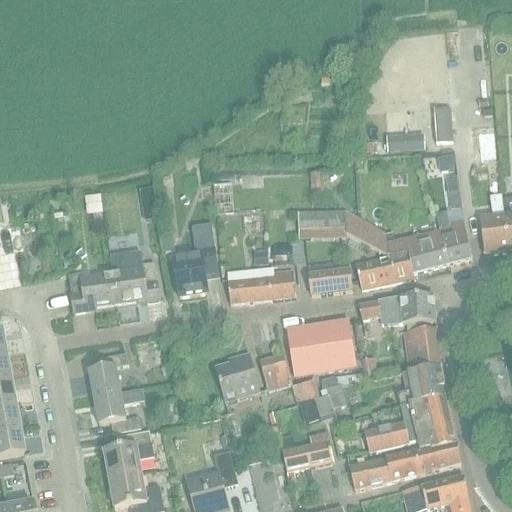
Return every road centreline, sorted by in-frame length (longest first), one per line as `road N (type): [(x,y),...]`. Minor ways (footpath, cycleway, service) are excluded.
road 1 (residential): [(44,342),(431,288),(460,293)]
road 2 (tertiary): [(460,293),(455,349),(467,408),(480,466),(509,511)]
road 3 (residential): [(44,342),(72,511)]
